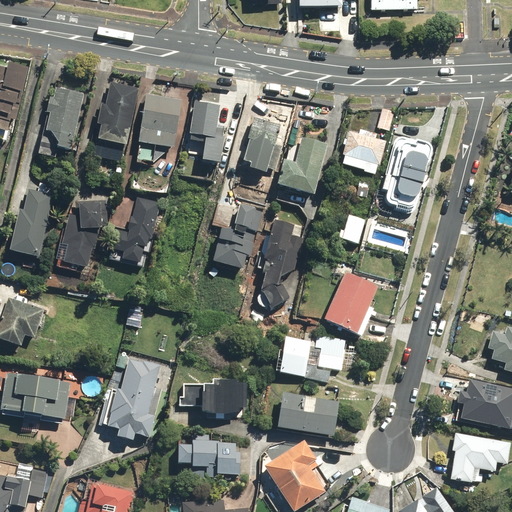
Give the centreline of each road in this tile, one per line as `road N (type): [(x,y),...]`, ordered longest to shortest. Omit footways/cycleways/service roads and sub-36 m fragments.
road 1 (residential): [(481,73),(389,455)]
road 2 (primary): [(191,54),(358,78),(481,73)]
road 3 (primary): [(0,24),(191,54)]
